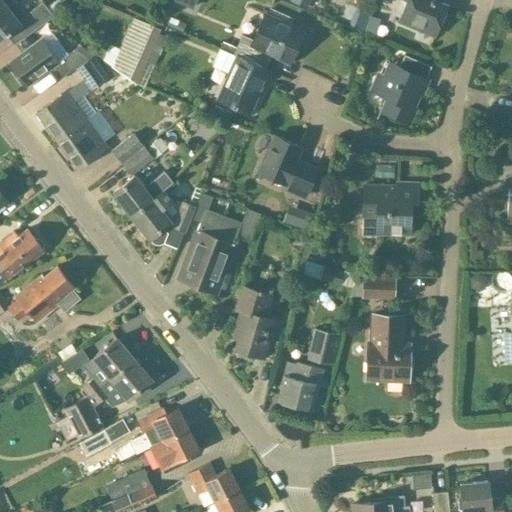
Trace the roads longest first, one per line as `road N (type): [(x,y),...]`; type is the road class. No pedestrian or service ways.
road 1 (residential): [(289,463),(0,105)]
road 2 (residential): [(440,441),(453,138)]
road 3 (residential): [(453,138),(365,124),(323,107),(287,67)]
road 4 (residential): [(440,441),(289,463)]
road 5 (residential): [(453,138),(489,0)]
